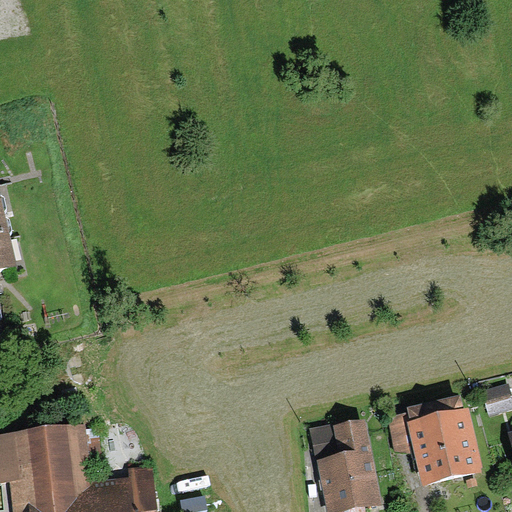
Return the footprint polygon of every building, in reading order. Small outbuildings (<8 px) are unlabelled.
[(0,211),(0,270),(12,268),(0,211)] [(511,386),(488,388),(489,412),(511,410),(511,386)] [(421,490),(478,477),(461,402),(404,415),(421,490)] [(330,511),(351,511),(376,507),(361,426),(315,435),(330,511)] [(150,511),(148,480),(84,485),(80,433),(9,439),(15,511),(150,511)]
